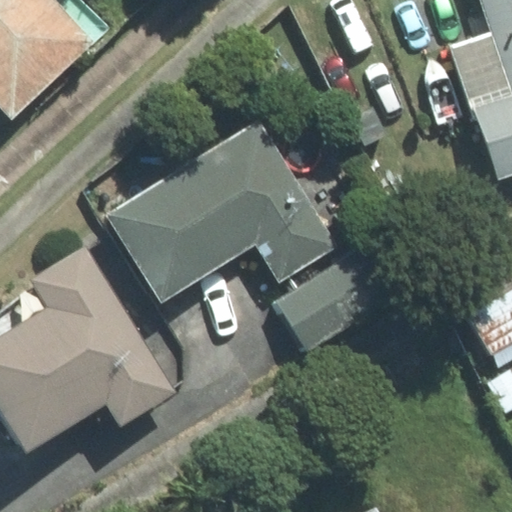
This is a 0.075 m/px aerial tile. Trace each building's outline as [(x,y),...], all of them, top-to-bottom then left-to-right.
[(0,0),(0,129),(86,47),(41,0),(0,0)] [(511,0),(422,0),(487,187),(511,178),(511,0)] [(269,289),(334,249),(256,125),(99,223),(150,304),(243,246),(269,289)] [(26,305),(0,320),(0,451),(8,465),(92,417),(104,438),(171,399),(82,245),(14,284),(26,305)] [(388,306),(354,248),(259,303),(293,361),(388,306)] [(511,357),(511,287),(460,318),(490,370),(511,357)]
